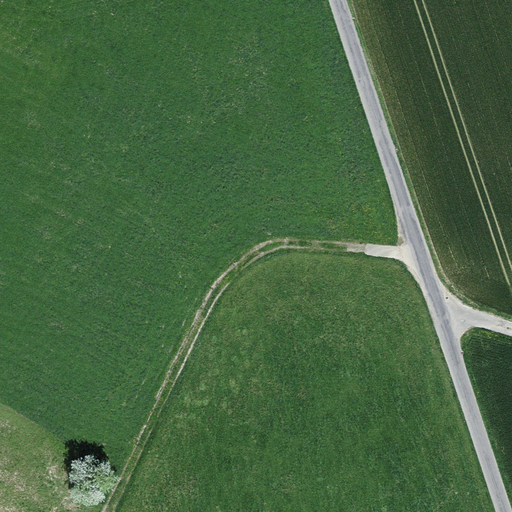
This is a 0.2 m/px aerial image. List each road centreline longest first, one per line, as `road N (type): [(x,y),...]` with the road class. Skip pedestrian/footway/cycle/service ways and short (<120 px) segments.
road 1 (unclassified): [(505,511),(338,0)]
road 2 (track): [(421,256),(279,244),(235,269),(212,296),(105,511)]
